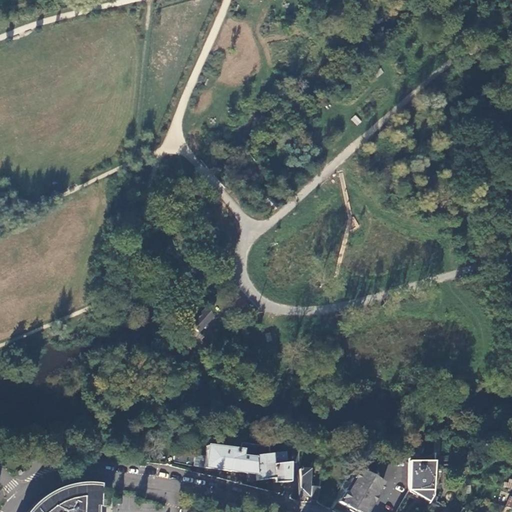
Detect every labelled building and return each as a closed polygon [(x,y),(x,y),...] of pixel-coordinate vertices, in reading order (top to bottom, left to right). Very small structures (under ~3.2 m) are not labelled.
[(239,316),(247,307),(238,297),(229,305),(239,316)] [(202,310),(187,326),(196,333),(210,318),(202,310)] [(176,337),(188,347),(196,338),(196,333),(187,326),(186,325),(176,337)] [(202,457),(201,468),(201,469),(249,475),(253,476),(254,481),(272,480),(272,484),(289,482),(287,463),(284,463),(283,456),(269,457),(269,454),(267,454),(266,447),(240,443),(239,450),(204,446),(202,457)] [(191,467),(201,468),(202,457),(193,456),(191,467)] [(395,511),(423,511),(433,496),(433,461),(407,461),(407,491),(395,511)] [(309,470),(298,469),(298,496),(308,496),(308,487),(313,487),(314,474),(308,474),(309,470)] [(336,502),(340,505),(353,511),(364,511),(380,484),(354,470),(336,502)] [(26,508),(22,511),(90,511),(91,506),(93,506),(93,486),(82,484),(74,485),(67,486),(59,487),(53,490),(47,493),(41,496),(35,499),(30,504),(26,508)]
